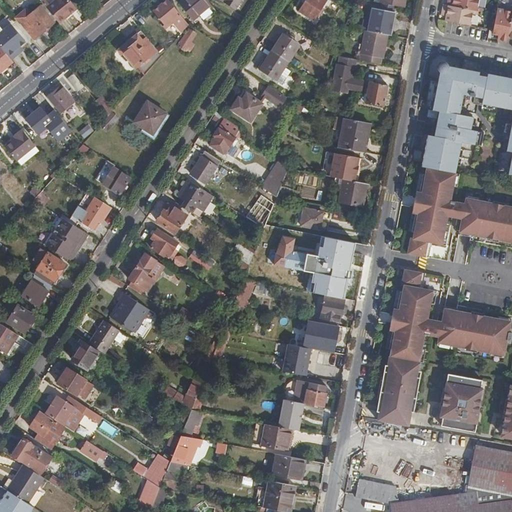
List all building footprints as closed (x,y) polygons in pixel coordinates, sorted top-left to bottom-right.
[(55,0),(47,7),(59,23),(77,8),(69,0),(55,0)] [(187,25),(168,0),(165,0),(153,11),(164,26),(162,28),(164,30),(169,26),(167,24),(169,22),(179,34),(187,25)] [(209,3),(206,0),(181,0),(177,4),(188,17),(193,13),(194,15),(208,3),(209,3)] [(239,0),(222,0),(234,8),(239,0)] [(326,0),(306,0),(300,11),(313,19),(326,0)] [(447,0),(447,3),(478,10),(481,10),(482,6),(479,5),(480,0),(447,0)] [(393,3),(382,1),(381,7),(372,6),(368,29),(388,33),(390,33),(394,9),(392,9),(393,3)] [(447,3),(444,2),(442,10),(447,11),(447,15),(446,19),(448,19),(470,24),(472,13),(477,13),(478,10),(447,3)] [(193,13),(188,17),(193,23),(211,7),(208,3),(194,15),(193,13)] [(18,20),(32,36),(52,20),(38,4),(18,20)] [(497,39),(507,40),(508,36),(511,15),(511,5),(509,5),(508,10),(497,7),(496,13),(493,28),(492,33),(498,34),(497,39)] [(21,45),(26,40),(11,22),(0,31),(0,43),(12,58),(19,53),(16,49),(21,45)] [(195,32),(187,27),(182,35),(180,34),(175,43),(187,52),(193,42),(189,40),(195,32)] [(149,40),(140,28),(133,34),(134,36),(121,47),(136,66),(137,66),(144,73),(161,54),(156,49),(153,51),(146,42),(149,40)] [(368,29),(365,28),(360,51),(361,52),(359,58),(380,63),(382,56),(384,56),(388,33),(368,29)] [(283,33),(272,49),(290,61),(291,60),(290,60),(300,43),(283,33)] [(12,58),(0,43),(0,72),(14,61),(12,58)] [(165,50),(159,43),(155,47),(156,49),(161,54),(165,50)] [(290,61),(272,49),(260,69),(278,80),(290,61)] [(355,58),(340,54),(338,61),(337,61),(332,88),(344,91),(345,86),(342,85),(344,74),(349,75),(351,65),(354,65),(355,58)] [(454,170),(457,171),(463,140),(483,144),(485,130),(472,127),(474,115),(461,112),(465,93),(479,96),(480,94),(484,95),(482,102),(511,107),(511,122),(506,121),(502,139),(509,140),(507,148),(511,149),(511,158),(509,172),(511,172),(511,76),(491,72),(490,74),(483,73),(483,71),(442,63),(433,108),(439,109),(435,132),(434,134),(428,133),(425,151),(422,165),(427,166),(454,170)] [(87,91),(84,86),(73,74),(67,79),(82,96),(87,91)] [(345,86),(347,86),(357,88),(362,89),(364,79),(352,76),(349,75),(344,74),(342,85),(345,86)] [(388,83),(385,83),(377,81),(370,80),(366,100),(384,104),(388,83)] [(285,96),(268,85),(262,94),(280,105),(285,96)] [(262,101),(240,87),(237,93),(240,95),(232,107),(251,119),(262,101)] [(73,99),(64,88),(60,91),(58,89),(55,92),(58,97),(53,101),(60,110),(73,99)] [(100,97),(95,100),(107,115),(111,111),(108,107),(100,97)] [(165,113),(146,100),(132,121),(152,134),(165,113)] [(53,122),(41,106),(25,119),(37,135),(53,122)] [(117,117),(111,111),(107,115),(99,125),(106,131),(117,117)] [(362,151),(367,131),(368,131),(370,122),(336,115),(334,128),(339,129),(338,135),(342,136),(340,147),(362,151)] [(226,153),(240,130),(225,119),(210,143),(216,146),(215,148),(222,153),(223,151),(226,153)] [(85,138),(86,140),(89,136),(88,135),(90,132),(86,127),(77,134),(82,140),(85,138)] [(35,146),(23,130),(22,131),(21,130),(13,137),(14,139),(4,147),(17,161),(35,146)] [(90,148),(83,144),(78,149),(85,154),(90,148)] [(221,160),(205,150),(190,173),(206,183),(221,160)] [(283,154),(275,150),(272,156),(280,160),(283,154)] [(334,153),(330,175),(343,178),(355,180),(357,172),(358,173),(359,166),(357,165),(359,157),(334,153)] [(116,165),(108,160),(95,179),(120,195),(130,179),(114,168),(116,165)] [(279,162),(263,187),(272,193),(277,197),(289,168),(279,162)] [(511,239),(511,206),(507,206),(493,203),(480,200),(479,200),(479,199),(466,196),(465,202),(451,199),(454,185),(455,178),(453,178),(454,170),(427,166),(426,173),(423,172),(412,230),(414,231),(413,237),(411,237),(408,252),(426,256),(428,241),(432,241),(440,243),(442,236),(444,237),(446,230),(448,215),(462,218),(460,230),(472,232),(472,234),(474,234),(486,236),(499,239),(500,237),(500,238),(511,239)] [(423,172),(420,171),(415,197),(414,202),(413,208),(409,230),(412,230),(423,172)] [(363,206),(367,182),(355,180),(343,178),(339,202),(340,202),(358,205),(363,206)] [(214,195),(192,181),(181,197),(186,200),(183,206),(193,212),(197,207),(204,212),(214,195)] [(42,205),(47,198),(40,192),(35,197),(34,199),(42,205)] [(112,208),(88,192),(72,217),(79,221),(93,230),(99,221),(102,223),(112,208)] [(271,211),(274,204),(276,198),(277,197),(272,193),(265,209),(271,211)] [(186,213),(165,200),(162,205),(164,208),(158,219),(176,230),(186,213)] [(339,208),(357,212),(358,205),(340,202),(339,208)] [(193,212),(203,219),(206,213),(204,212),(197,207),(193,212)] [(323,212),(304,209),(301,226),(319,230),(323,212)] [(62,218),(60,217),(53,228),(56,230),(62,218)] [(79,221),(72,217),(68,222),(76,227),(79,221)] [(62,218),(56,230),(80,246),(88,234),(76,227),(68,222),(62,218)] [(0,238),(6,231),(12,225),(9,221),(0,231),(0,238)] [(168,257),(177,241),(158,229),(152,238),(155,240),(151,247),(168,257)] [(80,246),(56,230),(53,234),(78,250),(80,246)] [(440,243),(446,244),(449,230),(446,230),(444,237),(442,236),(440,243)] [(284,231),(272,262),(275,266),(296,272),(299,232),(284,231)] [(50,233),(43,245),(45,246),(53,234),(50,233)] [(53,234),(45,246),(70,262),(78,250),(53,234)] [(344,297),(349,298),(358,244),(321,238),(320,248),(308,246),(305,261),(309,262),(306,275),(309,275),(306,291),(326,294),(344,297)] [(173,260),(182,245),(177,241),(168,257),(173,260)] [(214,258),(195,246),(191,252),(210,265),(214,258)] [(37,265),(32,273),(52,285),(55,282),(37,270),(48,253),(39,247),(30,260),(37,265)] [(206,272),(210,265),(191,252),(186,259),(206,272)] [(66,265),(48,253),(37,270),(55,282),(66,265)] [(155,279),(164,264),(157,260),(146,253),(141,261),(140,260),(137,261),(135,264),(136,268),(130,278),(148,290),(155,279)] [(250,264),(250,263),(241,257),(237,264),(241,267),(239,274),(245,278),(250,264)] [(171,282),(178,271),(169,265),(162,276),(171,282)] [(511,331),(510,331),(511,322),(498,319),(485,316),(484,316),(485,315),(471,312),(459,310),(457,310),(457,311),(445,309),(442,321),(428,318),(431,303),(433,296),(430,296),(432,289),(423,287),(420,287),(422,272),(405,268),(402,284),(404,284),(403,291),(400,290),(389,349),(391,349),(390,356),(418,361),(419,354),(421,355),(423,348),(425,334),(439,336),(438,342),(451,345),(451,343),(452,344),(465,346),(479,349),(492,351),(493,351),(493,353),(505,355),(509,339),(511,339),(511,331)] [(245,278),(234,304),(242,306),(252,279),(245,278)] [(49,291),(32,280),(22,295),(39,306),(49,291)] [(255,282),(254,292),(267,294),(268,284),(255,282)] [(390,326),(386,348),(389,349),(400,290),(397,290),(392,314),(391,319),(390,326)] [(150,310),(125,293),(109,316),(134,334),(150,310)] [(344,297),(326,294),(323,310),(322,315),(322,316),(334,319),(336,313),(341,314),(346,312),(347,306),(343,303),(344,297)] [(234,304),(223,330),(231,332),(242,306),(234,304)] [(36,317),(18,306),(7,323),(25,334),(36,317)] [(106,320),(91,343),(106,353),(121,330),(106,320)] [(332,323),(321,321),(317,343),(330,346),(330,340),(335,341),(338,330),(332,329),(332,323)] [(18,335),(0,323),(0,351),(5,355),(18,335)] [(223,330),(218,343),(213,356),(221,358),(231,332),(223,330)] [(100,351),(81,339),(75,348),(79,351),(74,359),(89,368),(100,351)] [(213,356),(218,343),(214,340),(207,358),(211,360),(213,356)] [(312,350),(290,345),(284,372),(307,377),(312,350)] [(424,362),(426,349),(423,348),(421,355),(419,354),(418,361),(421,361),(424,362)] [(390,356),(388,365),(385,365),(378,405),(378,408),(377,411),(379,412),(378,416),(378,420),(409,426),(410,419),(411,411),(414,412),(422,371),(419,370),(421,361),(418,361),(390,356)] [(86,398),(94,385),(69,368),(60,383),(77,395),(78,393),(86,398)] [(483,379),(448,373),(443,403),(442,406),(442,410),(440,416),(443,416),(441,425),(476,431),(484,388),(481,387),(483,379)] [(174,396),(192,408),(193,407),(193,405),(196,397),(202,382),(194,377),(185,397),(177,391),(174,396)] [(303,402),(322,406),(325,391),(323,390),(324,384),(296,379),(293,400),(303,402)] [(511,384),(506,414),(505,417),(504,420),(503,427),(505,427),(504,436),(511,437),(511,384)] [(174,396),(177,391),(168,385),(165,391),(174,396)] [(88,407),(69,394),(66,400),(76,407),(85,413),(88,407)] [(58,395),(47,413),(57,419),(65,424),(76,407),(66,400),(58,395)] [(203,400),(196,397),(193,405),(200,407),(203,400)] [(292,427),(298,428),(303,402),(293,400),(283,398),(278,424),(292,427)] [(75,431),(86,414),(85,413),(76,407),(65,424),(66,425),(75,431)] [(99,422),(103,416),(100,414),(88,407),(85,413),(86,414),(96,420),(99,422)] [(192,408),(186,423),(194,423),(197,422),(203,409),(193,407),(192,408)] [(39,432),(35,438),(52,449),(66,425),(65,424),(57,419),(55,421),(41,411),(31,426),(39,432)] [(112,437),(118,430),(103,419),(98,426),(112,437)] [(253,440),(262,442),(266,422),(257,420),(253,440)] [(288,448),(292,427),(278,424),(266,422),(262,442),(288,448)] [(186,423),(182,434),(185,434),(189,435),(194,423),(186,423)] [(177,447),(181,437),(173,434),(169,444),(177,447)] [(188,463),(194,446),(189,445),(189,442),(183,440),(185,434),(182,434),(181,437),(177,447),(172,460),(175,460),(188,463)] [(196,455),(199,447),(200,447),(203,438),(189,435),(185,434),(183,440),(189,442),(189,445),(194,446),(188,463),(191,464),(195,455),(196,455)] [(96,454),(100,447),(87,439),(83,445),(96,454)] [(12,456),(25,465),(42,476),(45,470),(47,467),(49,466),(50,463),(52,459),(23,440),(12,456)] [(217,451),(226,453),(227,443),(219,442),(217,451)] [(511,511),(511,452),(475,445),(472,461),(465,493),(397,502),(395,486),(358,480),(355,497),(390,504),(391,511),(511,511)] [(156,460),(161,454),(151,447),(146,454),(156,460)] [(308,459),(295,456),(277,453),(274,474),(304,480),(308,459)] [(186,474),(188,463),(175,460),(173,471),(179,472),(176,486),(162,483),(161,486),(167,487),(179,489),(183,473),(186,474)] [(176,486),(179,472),(173,471),(175,460),(172,460),(171,460),(168,468),(164,479),(162,483),(176,486)] [(164,479),(168,468),(159,461),(151,472),(164,479)] [(25,465),(9,490),(30,504),(46,479),(42,476),(25,465)] [(66,484),(54,476),(50,481),(62,489),(66,484)] [(150,511),(161,486),(149,478),(139,506),(148,511),(150,511)] [(289,511),(295,485),(268,479),(267,487),(261,486),(257,505),(266,507),(275,509),(286,511),(289,511)] [(9,490),(3,486),(0,489),(0,498),(2,500),(9,490)] [(158,511),(167,487),(161,486),(150,511),(158,511)] [(0,511),(32,511),(36,507),(30,504),(9,490),(2,500),(0,503),(0,511)]
